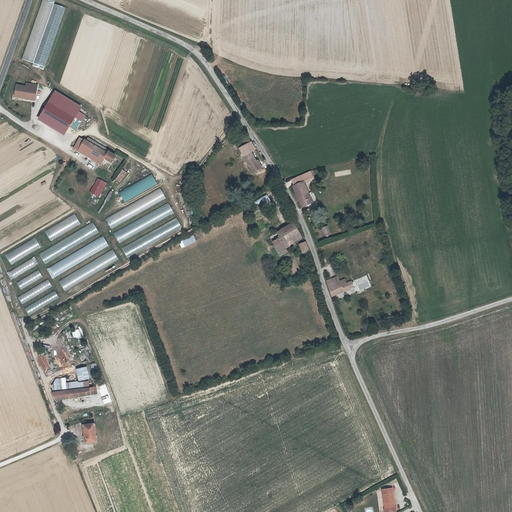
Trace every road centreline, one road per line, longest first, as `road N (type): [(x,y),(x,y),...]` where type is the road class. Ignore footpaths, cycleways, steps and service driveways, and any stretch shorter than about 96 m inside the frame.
road 1 (unclassified): [(83,0),(181,43),(207,68),(281,178),(343,341)]
road 2 (track): [(0,109),(61,147),(71,135),(92,135),(156,171)]
road 3 (track): [(0,264),(63,432)]
road 4 (unclassified): [(350,358),(418,511)]
road 5 (unclassified): [(358,343),(511,299)]
